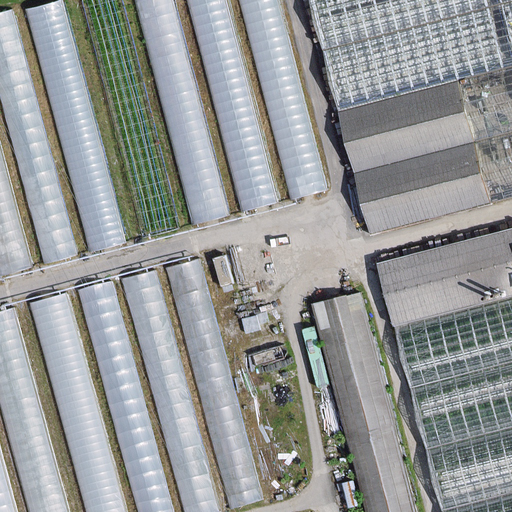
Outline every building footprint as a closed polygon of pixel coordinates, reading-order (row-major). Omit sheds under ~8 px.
[(47,0),(17,8),(82,252),(135,238),(71,0),(47,0)] [(71,0),(135,238),(186,225),(126,0),(71,0)] [(235,212),(179,0),(126,0),(186,225),(235,212)] [(179,0),(235,212),(287,198),(234,0),(179,0)] [(234,0),(287,198),(329,187),(279,0),(234,0)] [(309,0),(322,48),(508,0),(309,0)] [(456,81),(511,66),(511,0),(508,0),(322,48),(339,111),(456,81)] [(0,12),(0,124),(37,264),(82,252),(17,8),(0,12)] [(472,141),(511,130),(511,66),(456,81),(472,141)] [(354,171),(472,141),(456,81),(339,111),(354,171)] [(0,273),(37,264),(0,124),(0,273)] [(511,130),(472,141),(488,202),(511,195),(511,130)] [(472,141),(354,171),(370,232),(488,202),(472,141)] [(511,226),(378,261),(394,322),(511,291),(511,226)] [(163,267),(228,511),(229,511),(270,501),(204,256),(163,267)] [(228,511),(163,267),(123,278),(185,511),(228,511)] [(185,511),(123,278),(78,290),(137,511),(185,511)] [(27,303),(83,511),(137,511),(78,290),(27,303)] [(411,387),(511,361),(511,291),(394,322),(411,387)] [(415,511),(357,293),(312,305),(367,511),(415,511)] [(83,511),(27,303),(0,310),(0,414),(26,511),(83,511)] [(428,450),(511,428),(511,361),(411,387),(428,450)] [(0,511),(26,511),(0,414),(0,511)] [(511,428),(428,450),(443,510),(511,492),(511,428)] [(443,511),(511,511),(511,492),(443,510),(443,511)]
